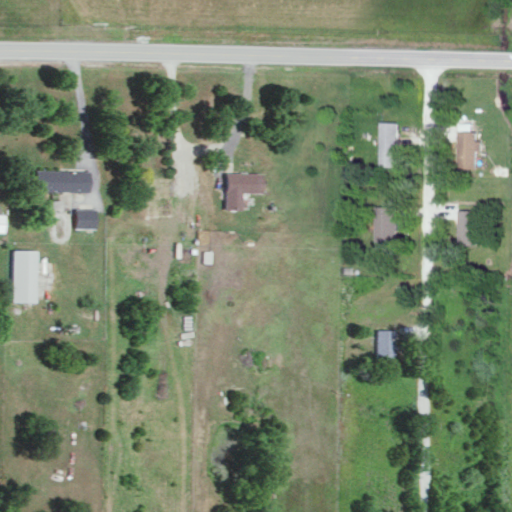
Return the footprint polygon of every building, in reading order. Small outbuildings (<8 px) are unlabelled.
[(382,165),(399,165),(398,120),(381,121),(382,165)] [(478,149),(484,149),(483,139),(478,139),(478,129),(460,130),(461,167),(479,167),(478,149)] [(88,170),(34,169),(34,190),(88,191),(88,170)] [(261,172),(226,171),(225,208),(242,208),(242,191),(261,191),(261,172)] [(399,205),(377,205),(376,245),(398,245),(399,205)] [(94,228),(95,208),(74,207),(74,227),(94,228)] [(479,209),(461,208),(460,242),(479,243),(479,209)] [(35,249),(12,248),(11,300),(34,301),(35,249)] [(395,328),(377,329),(378,363),(396,362),(395,328)]
